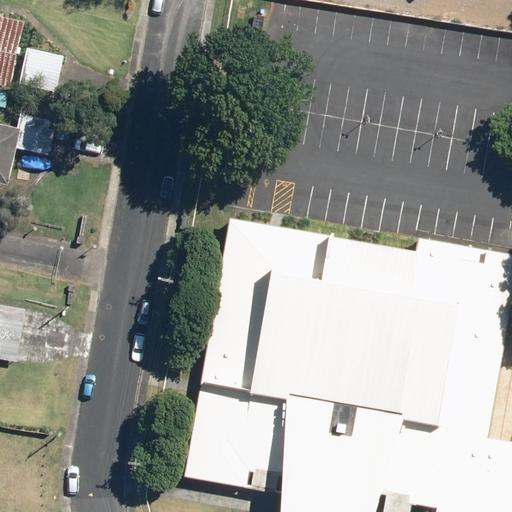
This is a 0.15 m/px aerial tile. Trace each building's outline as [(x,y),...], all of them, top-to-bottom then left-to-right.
[(362,0),(428,10),(429,0),(362,0)] [(0,83),(13,87),(27,21),(0,15),(0,83)] [(59,76),(63,58),(26,50),(19,85),(55,93),(59,76)] [(51,156),(59,119),(26,112),(23,127),(0,122),(0,183),(11,186),(19,149),(51,156)] [(417,250),(233,217),(186,475),(281,492),(279,511),(375,511),(382,493),(442,504),(440,511),(511,511),(511,439),(488,435),(511,300),(511,253),(419,237),(417,250)] [(0,357),(20,361),(29,309),(0,304),(0,357)]
